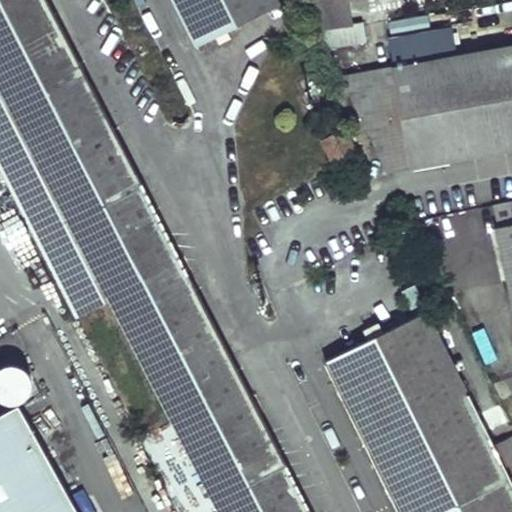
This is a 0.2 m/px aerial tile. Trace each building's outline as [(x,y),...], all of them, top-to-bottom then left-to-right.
[(0,0),(0,176),(74,320),(107,302),(215,511),(308,511),(43,0),(0,0)] [(279,5),(276,0),(171,0),(195,46),(219,34),(279,5)] [(365,44),(361,24),(318,33),(327,52),(365,44)] [(391,67),(511,44),(511,26),(388,50),(391,67)] [(340,77),(388,174),(511,150),(511,44),(391,67),(340,77)] [(356,156),(338,122),(318,133),(336,167),(356,156)] [(511,226),(497,229),(511,301),(511,226)] [(511,511),(511,484),(426,312),(392,328),(484,511),(511,511)] [(484,511),(392,328),(325,363),(399,511),(484,511)] [(9,405),(14,405),(19,403),(23,400),(27,396),(29,391),(29,386),(29,381),(27,376),(24,372),(20,369),(15,367),(10,366),(5,366),(0,368),(0,402),(4,405),(9,405)] [(0,511),(75,511),(16,406),(0,415),(0,511)]
